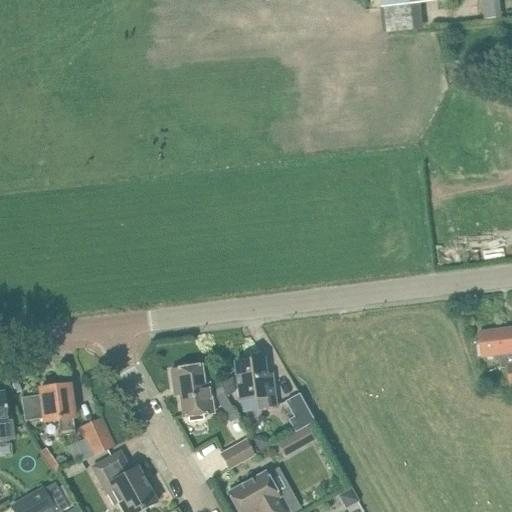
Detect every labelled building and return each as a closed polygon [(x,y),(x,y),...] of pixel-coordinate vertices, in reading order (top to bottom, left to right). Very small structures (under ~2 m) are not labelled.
[(511,328),(480,333),(482,353),(483,358),(501,356),(503,369),(509,369),(511,386),(511,328)] [(235,363),(237,383),(240,401),(257,399),(259,409),(275,407),(271,375),(265,376),(263,360),(235,363)] [(202,415),(212,413),(208,385),(203,386),(200,367),(170,371),(173,387),(174,387),(174,386),(178,385),(182,418),(188,417),(189,422),(203,420),(202,415)] [(23,400),(25,420),(43,418),(43,423),(58,421),(60,437),(74,435),(72,419),(73,419),(69,386),(39,390),(40,398),(23,400)] [(3,394),(0,394),(0,441),(13,439),(11,421),(7,422),(6,414),(3,394)] [(224,394),(217,397),(221,405),(228,401),(224,394)] [(295,433),(314,422),(299,394),(285,402),(293,418),(288,421),(295,433)] [(80,430),(93,457),(113,448),(100,420),(80,430)] [(293,435),(279,443),(286,456),(300,448),(293,435)] [(258,440),(252,444),(258,454),(268,448),(265,442),(258,440)] [(245,442),(238,446),(221,455),(229,469),(253,456),(245,442)] [(46,450),(41,453),(57,476),(62,472),(46,450)] [(120,453),(92,468),(113,507),(118,504),(122,511),(140,511),(157,503),(137,468),(130,472),(120,453)] [(288,511),(279,496),(278,497),(264,473),(228,494),(237,511),(288,511)] [(44,489),(12,508),(13,511),(44,511),(50,509),(52,511),(60,511),(68,507),(58,490),(54,483),(44,489)] [(349,493),(337,499),(344,511),(355,504),(349,493)]
